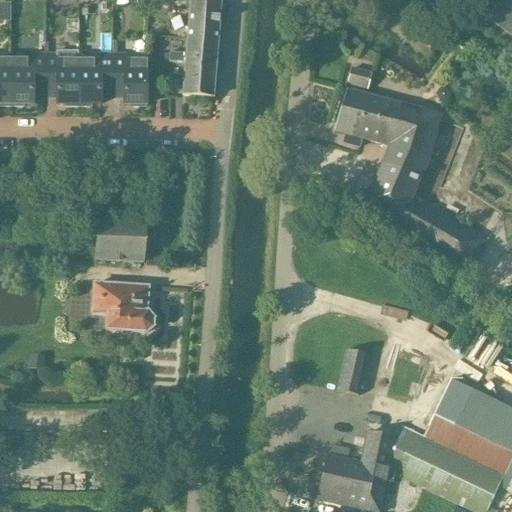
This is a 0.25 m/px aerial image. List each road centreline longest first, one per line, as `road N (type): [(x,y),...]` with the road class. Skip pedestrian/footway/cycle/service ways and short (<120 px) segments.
road 1 (unclassified): [(267,511),(304,0)]
road 2 (unclassified): [(192,511),(224,130)]
road 3 (residential): [(0,129),(224,130)]
road 4 (unclassified): [(224,130),(236,0)]
